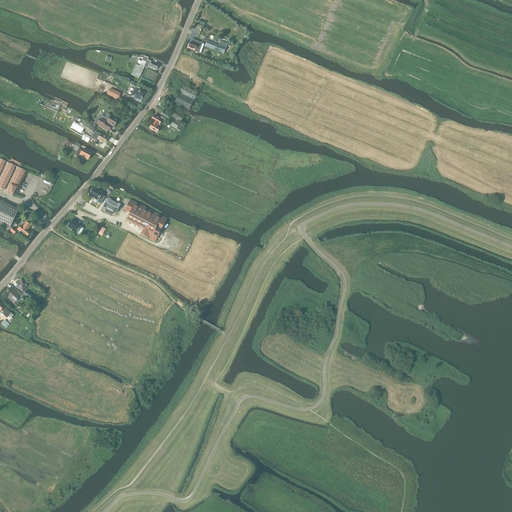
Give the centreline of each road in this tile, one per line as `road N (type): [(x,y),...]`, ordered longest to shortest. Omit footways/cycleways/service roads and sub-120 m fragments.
road 1 (tertiary): [(0,286),(153,100),(199,0)]
road 2 (unknown): [(129,485),(183,415),(286,236)]
road 3 (unknown): [(511,239),(384,196),(337,200),(296,218),(286,236)]
road 4 (unknown): [(50,228),(155,281),(228,337)]
